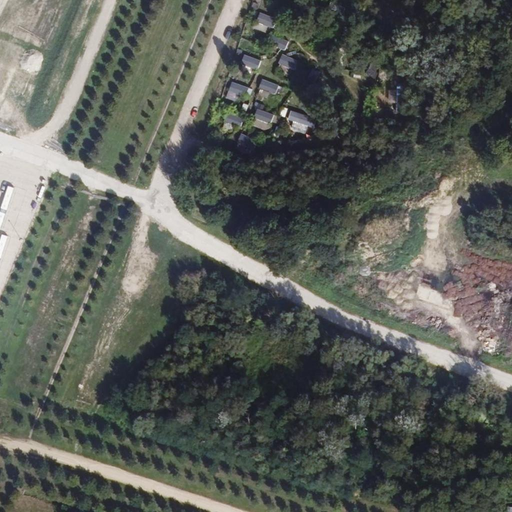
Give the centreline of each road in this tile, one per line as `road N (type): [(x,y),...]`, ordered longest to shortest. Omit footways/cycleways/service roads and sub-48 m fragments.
road 1 (unclassified): [(511,382),(328,313),(154,206)]
road 2 (unclassified): [(154,206),(236,0)]
road 3 (unknown): [(45,160),(100,0)]
road 4 (unclassified): [(154,206),(0,144)]
